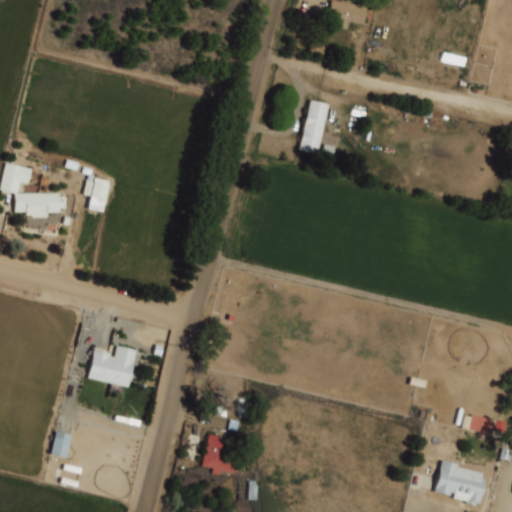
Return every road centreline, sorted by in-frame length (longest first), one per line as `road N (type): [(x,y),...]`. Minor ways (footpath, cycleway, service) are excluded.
road 1 (residential): [(147,511),(276,0)]
road 2 (residential): [(215,259),(511,330)]
road 3 (residential): [(197,318),(0,267)]
